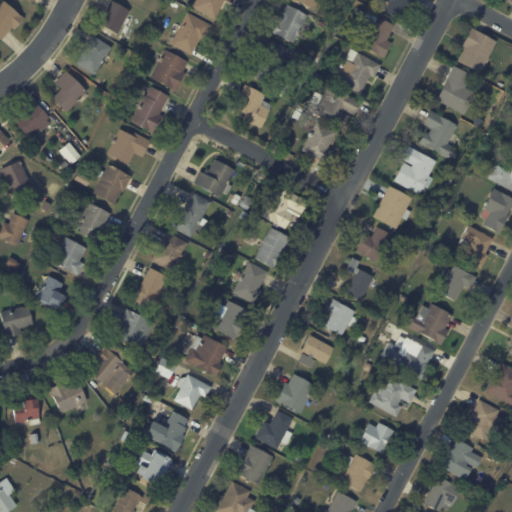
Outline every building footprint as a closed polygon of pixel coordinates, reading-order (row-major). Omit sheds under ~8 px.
[(225,0),(215,19),(192,8),(196,0),(225,0)] [(319,0),(314,11),(292,0),(319,0)] [(415,0),(413,5),(409,4),(407,9),(410,11),(404,22),(377,8),(380,0),(415,0)] [(9,32),(0,41),(0,4),(3,1),(23,19),(13,30),(11,29),(9,32)] [(130,11),(117,35),(98,25),(110,1),(130,11)] [(303,26),(293,44),(273,33),(287,5),(308,16),(303,26)] [(375,17),(378,19),(378,18),(394,26),(387,41),(391,43),(384,58),(363,48),(370,33),(365,31),(370,20),(355,13),(358,8),(375,17)] [(204,38),(202,42),(199,40),(191,56),(170,45),(187,13),(211,25),(204,38)] [(474,28),(497,40),(480,72),(457,60),(465,46),(462,45),(472,27),(474,28)] [(107,54),(94,76),(75,64),(83,51),(82,51),(91,35),(111,48),(107,54)] [(271,87),(252,76),(270,43),(290,54),(271,87)] [(188,63),(183,73),(184,74),(175,91),(150,78),(164,50),(188,62),(188,63)] [(380,67),(374,79),(370,77),(360,95),(333,81),(344,60),(345,60),(351,50),(381,66),(380,67)] [(444,85),(454,65),(472,74),(465,86),(475,92),(464,113),(436,99),(444,85)] [(84,95),(65,114),(51,100),(61,90),(54,83),(66,71),(87,92),(84,95)] [(317,74),(324,78),(321,84),(314,80),(317,74)] [(230,114),(236,103),(236,104),(246,85),(266,96),(263,101),(273,106),(261,129),(230,114)] [(285,86),(292,89),(287,99),(280,95),(285,86)] [(359,104),(354,116),(344,111),(343,113),(349,116),(342,130),(313,114),(315,110),(308,106),(315,93),(323,96),(328,86),(360,103),(359,104)] [(169,96),(159,115),(162,117),(153,135),(130,123),(144,96),(146,97),(151,87),(169,96)] [(491,95),(488,100),(482,97),(485,91),(491,95)] [(48,117),(49,119),(46,121),(49,124),(29,141),(12,120),(22,112),(23,114),(36,103),(48,117)] [(299,106),(306,109),(303,114),(297,110),(299,106)] [(453,133),(448,143),(453,146),(447,157),(419,142),(425,131),(429,133),(432,127),(423,123),(430,109),(440,114),(440,115),(458,125),(453,133)] [(296,111),(302,114),(299,121),(293,118),(296,111)] [(329,147),(328,149),(333,152),(326,164),(302,152),(317,123),(336,133),(329,147)] [(150,143),(141,158),(135,154),(128,166),(106,154),(119,130),(132,137),(134,133),(150,142),(150,143)] [(0,131),(10,141),(0,150),(0,131)] [(68,143),(80,157),(70,165),(59,151),(68,143)] [(437,161),(429,175),(433,178),(428,188),(423,185),(419,194),(393,180),(404,162),(411,166),(412,164),(401,158),(408,145),(437,161)] [(452,150),(458,153),(456,158),(449,155),(452,150)] [(219,196),(193,182),(199,170),(203,172),(206,168),(209,169),(215,158),(235,169),(228,183),(232,185),(227,195),(223,193),(221,197),(219,196)] [(22,167),(30,186),(10,195),(0,173),(0,170),(19,161),(22,167)] [(511,190),(488,177),(495,163),(508,171),(511,163),(511,190)] [(131,178),(123,193),(121,192),(114,206),(92,195),(100,178),(96,176),(99,170),(103,172),(107,165),(131,177),(131,178)] [(449,170),(456,174),(449,187),(442,184),(449,170)] [(74,180),(78,173),(90,181),(87,187),(74,180)] [(253,178),(257,180),(253,188),(249,186),(253,178)] [(53,182),(62,186),(55,198),(47,193),(53,182)] [(259,215),(265,203),(261,201),(263,196),(262,195),(268,182),(275,185),(276,184),(308,201),(301,214),(291,208),(289,211),(293,213),(285,229),(259,215)] [(380,201),(389,185),(412,198),(406,208),(411,211),(407,220),(402,217),(396,228),(372,215),(380,201)] [(511,197),(511,205),(498,233),(482,225),(485,218),(480,216),(493,188),(511,197)] [(210,201),(192,237),(191,237),(170,226),(177,212),(180,213),(187,202),(189,203),(194,193),(210,201)] [(236,193),(241,196),(236,205),(231,202),(236,193)] [(247,209),(239,205),(245,194),(252,199),(247,209)] [(45,202),(51,206),(47,213),(40,209),(45,202)] [(110,215),(95,243),(75,232),(84,215),(87,209),(90,204),(110,214),(110,215)] [(243,210),(248,213),(245,218),(240,216),(243,210)] [(28,221),(17,247),(0,239),(0,226),(2,222),(8,225),(13,214),(28,221)] [(37,237),(31,234),(35,226),(34,225),(37,219),(44,223),(37,237)] [(492,240),(485,253),(488,255),(480,268),(460,257),(468,242),(460,238),(467,225),(493,239),(492,240)] [(355,250),(365,232),(371,236),(376,226),(390,233),(387,240),(391,242),(385,253),(380,250),(375,260),(355,250)] [(289,239),(273,267),(255,258),(271,227),(290,237),(289,239)] [(151,260),(166,231),(188,242),(172,272),(151,260)] [(80,260),(79,262),(84,265),(77,277),(55,264),(60,255),(56,253),(65,238),(86,249),(80,260)] [(403,245),(411,248),(408,255),(400,251),(403,245)] [(220,247),(227,251),(224,256),(218,252),(220,247)] [(373,278),(361,301),(345,292),(355,273),(345,268),(352,257),(360,261),(356,267),(374,276),(373,278)] [(5,266),(9,258),(17,262),(16,263),(21,266),(17,272),(5,266)] [(267,274),(259,289),(261,290),(254,304),(232,291),(238,280),(235,278),(239,270),(243,272),(249,261),(268,271),(267,274)] [(477,279),(471,290),(463,286),(455,302),(438,293),(442,286),(436,282),(444,268),(450,270),(453,265),(477,279)] [(132,299),(150,267),(168,277),(151,309),(132,299)] [(64,300),(61,306),(59,305),(55,312),(34,300),(45,280),(46,281),(48,277),(63,285),(59,294),(66,297),(64,300)] [(355,312),(342,335),(326,325),(333,311),(328,308),(333,298),(341,302),(341,303),(355,311),(355,312)] [(248,316),(236,339),(214,328),(228,300),(250,311),(248,316)] [(451,316),(444,328),(448,330),(441,344),(403,325),(409,313),(415,316),(421,305),(427,308),(430,303),(452,315),(451,316)] [(21,329),(20,330),(21,335),(6,339),(0,317),(0,313),(28,306),(33,326),(21,329)] [(135,346),(117,337),(122,326),(123,327),(125,323),(120,321),(127,308),(155,323),(141,349),(135,346)] [(226,349),(219,362),(222,364),(216,376),(184,360),(191,347),(190,346),(196,335),(202,338),(203,334),(227,347),(226,349)] [(298,360),(302,353),(308,356),(309,354),(302,351),(310,335),(334,348),(326,364),(312,356),(311,358),(316,360),(312,368),(298,361),(298,360)] [(407,338),(410,339),(411,338),(434,351),(429,361),(431,362),(422,379),(386,360),(387,359),(381,356),(388,342),(399,348),(405,337),(407,338)] [(97,355),(105,346),(109,350),(113,343),(140,360),(137,365),(124,358),(122,361),(134,372),(128,379),(128,378),(115,394),(96,378),(95,379),(87,371),(97,360),(94,357),(97,355)] [(175,364),(176,364),(168,379),(154,371),(161,357),(175,364)] [(364,368),(367,362),(372,365),(369,371),(364,368)] [(511,405),(484,390),(494,372),(497,374),(503,363),(511,368),(511,405)] [(312,391),(301,413),(276,400),(285,382),(288,384),(293,373),(315,385),(312,391)] [(207,394),(205,397),(200,394),(192,410),(174,400),(180,387),(176,385),(179,378),(186,376),(188,374),(211,386),(207,394)] [(416,393),(410,403),(401,399),(398,404),(402,406),(396,417),(368,402),(378,384),(383,386),(388,377),(399,383),(400,381),(417,390),(416,393)] [(88,401),(62,414),(50,389),(63,382),(65,387),(78,381),(88,401)] [(145,395),(152,398),(150,403),(143,400),(145,395)] [(26,400),(37,398),(38,407),(37,407),(40,424),(30,425),(29,420),(23,421),(23,422),(19,423),(19,422),(15,422),(12,404),(21,403),(21,400),(26,400)] [(480,400),(499,410),(497,415),(505,419),(498,431),(491,427),(484,440),(466,431),(472,420),(469,419),(479,399),(480,400)] [(117,418),(121,409),(128,413),(123,421),(117,418)] [(278,410),(293,418),(287,430),(292,433),(283,451),(278,448),(277,449),(255,438),(264,421),(270,424),(277,410),(278,410)] [(173,411),(188,419),(184,426),(188,429),(175,452),(145,435),(152,421),(164,427),(173,411)] [(127,419),(131,412),(137,415),(133,423),(127,419)] [(124,425),(128,420),(134,424),(131,429),(124,425)] [(390,442),(383,454),(370,447),(370,448),(360,442),(370,424),(377,428),(380,423),(395,432),(390,442)] [(124,430),(129,433),(127,438),(121,436),(124,430)] [(32,435),(38,433),(40,443),(33,444),(32,435)] [(480,463),(477,468),(468,463),(467,465),(472,468),(466,480),(441,467),(450,450),(452,450),(457,439),(474,448),(472,452),(483,457),(480,463)] [(246,455),(251,445),(273,456),(258,485),(236,473),(246,455)] [(171,462),(159,487),(140,477),(144,468),(135,463),(142,450),(151,454),(153,450),(172,459),(171,462)] [(299,454),(304,457),(300,464),(295,461),(299,454)] [(375,465),(376,465),(367,482),(366,482),(361,492),(341,481),(348,469),(344,466),(349,455),(354,458),(356,454),(375,465)] [(450,504),(444,501),(438,511),(422,502),(432,484),(430,483),(434,473),(460,487),(451,505),(450,504)] [(6,488),(7,489),(5,490),(17,506),(8,511),(0,511),(0,481),(1,481),(6,488)] [(217,511),(216,511),(232,481),(251,491),(248,497),(255,501),(251,509),(256,511),(255,511),(217,511)] [(147,505),(141,502),(139,505),(137,503),(132,511),(113,511),(112,511),(125,487),(143,497),(146,491),(153,495),(147,505)] [(356,503),(351,511),(327,511),(338,492),(357,502),(356,503)] [(278,493),(285,497),(282,501),(276,498),(278,493)]
